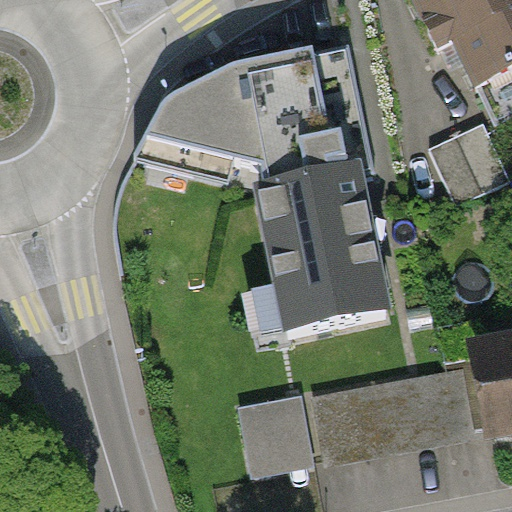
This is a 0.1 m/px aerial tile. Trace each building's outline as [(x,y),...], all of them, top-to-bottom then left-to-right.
[(511,0),(417,0),(445,57),(463,49),(498,124),(511,117),(511,0)] [(266,200),(254,203),(285,344),(390,320),(359,180),(383,175),(355,50),(239,76),(169,110),(151,149),(262,175),(266,200)] [(459,213),(511,188),(511,185),(486,131),(432,155),(459,213)] [(511,346),(476,354),(492,438),(511,434),(511,346)] [(455,375),(312,404),(324,463),(467,434),(455,375)] [(244,413),(255,481),(314,471),(302,404),(244,413)]
